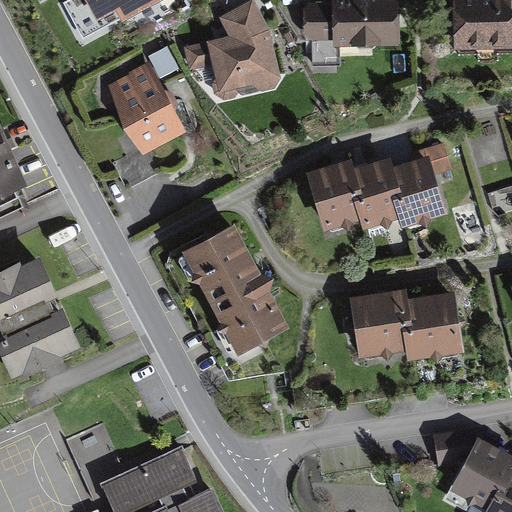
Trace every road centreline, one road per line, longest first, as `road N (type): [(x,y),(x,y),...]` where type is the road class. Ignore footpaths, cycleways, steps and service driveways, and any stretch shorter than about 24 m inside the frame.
road 1 (trunk): [(303,0),(0,509)]
road 2 (residential): [(247,480),(0,36)]
road 3 (residential): [(247,480),(284,445),(511,407)]
